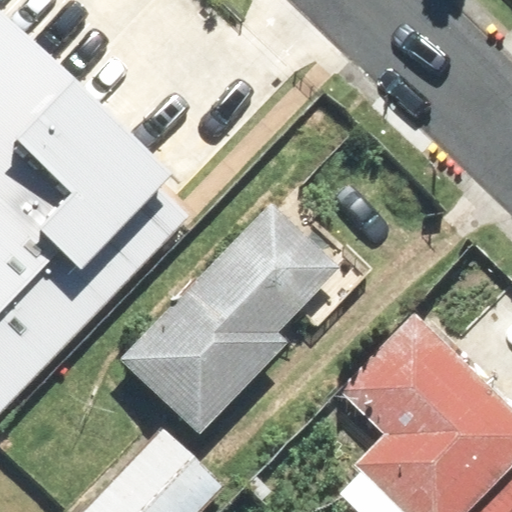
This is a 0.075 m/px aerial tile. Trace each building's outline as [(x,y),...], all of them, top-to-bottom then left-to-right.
[(0,406),(185,215),(153,185),(165,172),(0,13),(0,406)] [(276,202),(126,355),(204,431),(294,339),(283,328),(343,267),(276,202)] [(425,511),(482,511),(511,481),(511,391),(427,311),(355,387),(401,431),(372,461),(425,511)] [(168,428),(85,511),(198,511),(226,484),(168,428)] [(511,511),(511,492),(493,511),(511,511)]
